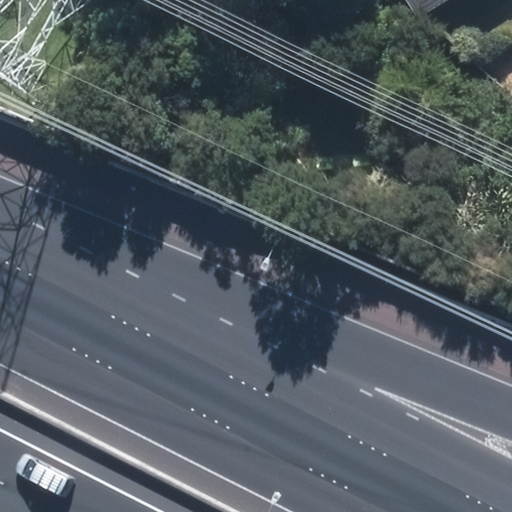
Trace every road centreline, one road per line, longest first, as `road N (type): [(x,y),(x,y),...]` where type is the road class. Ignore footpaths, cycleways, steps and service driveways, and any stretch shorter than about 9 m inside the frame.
road 1 (motorway): [(0,264),(496,511)]
road 2 (motorway): [(0,220),(511,417)]
